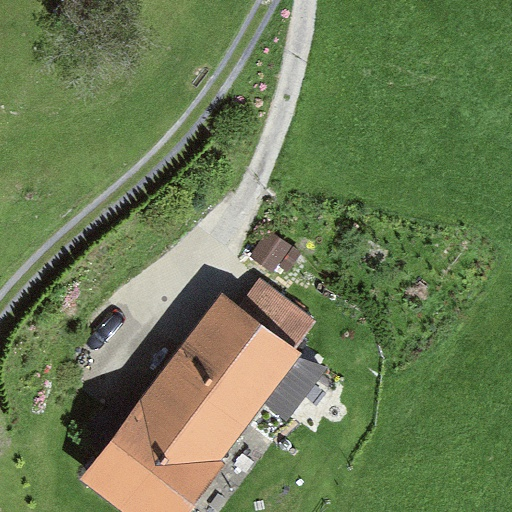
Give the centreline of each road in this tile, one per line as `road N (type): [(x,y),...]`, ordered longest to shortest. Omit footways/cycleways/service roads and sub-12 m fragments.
road 1 (track): [(274,0),(157,174),(0,324)]
road 2 (track): [(311,0),(307,54),(254,201),(134,357)]
